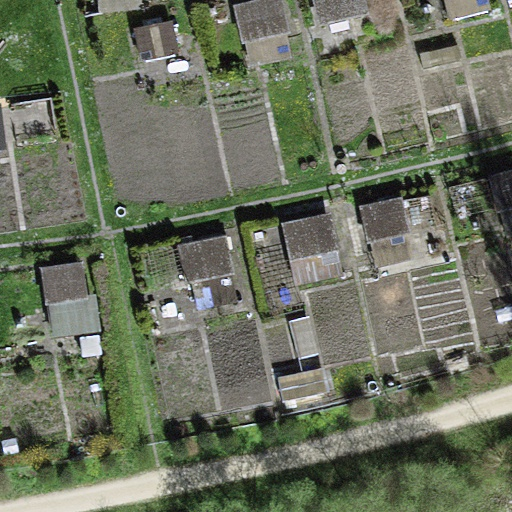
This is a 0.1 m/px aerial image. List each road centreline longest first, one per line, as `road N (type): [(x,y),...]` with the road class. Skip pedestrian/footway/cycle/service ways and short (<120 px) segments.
road 1 (track): [(511,399),(215,470),(0,508)]
road 2 (track): [(0,243),(105,233),(511,137)]
road 3 (track): [(105,233),(61,0)]
